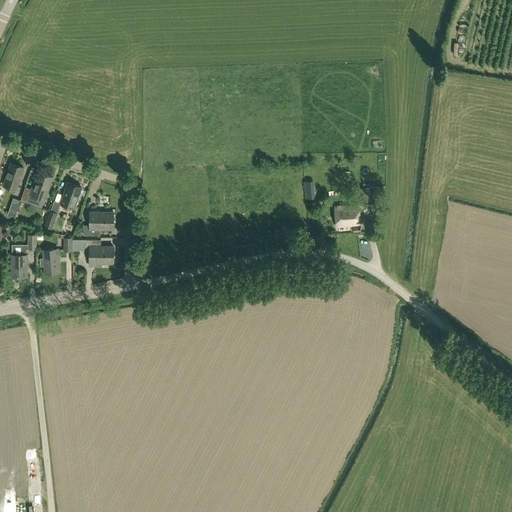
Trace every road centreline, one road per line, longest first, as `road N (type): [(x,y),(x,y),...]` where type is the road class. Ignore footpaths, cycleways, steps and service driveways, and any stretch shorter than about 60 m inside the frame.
road 1 (unclassified): [(511,386),(382,276),(338,256),(266,257),(131,287)]
road 2 (residential): [(131,287),(124,184),(0,138)]
road 3 (unclassified): [(131,287),(0,310)]
